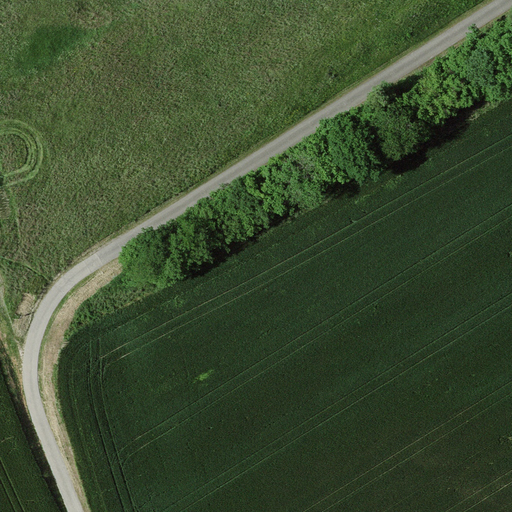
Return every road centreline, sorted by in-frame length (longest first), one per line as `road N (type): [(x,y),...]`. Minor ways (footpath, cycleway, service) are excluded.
road 1 (track): [(511,2),(86,263),(68,284)]
road 2 (track): [(68,284),(39,324),(33,361),(37,399),(78,511)]
